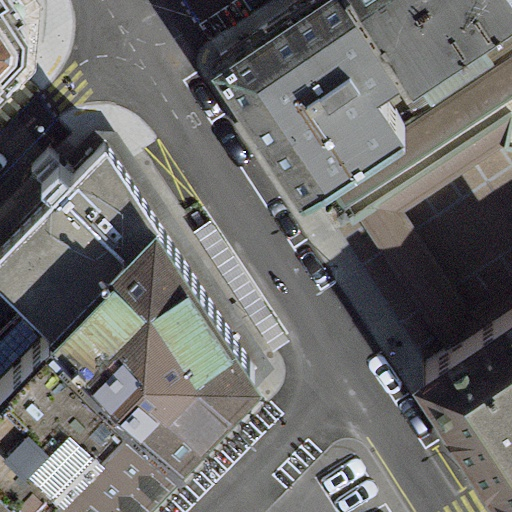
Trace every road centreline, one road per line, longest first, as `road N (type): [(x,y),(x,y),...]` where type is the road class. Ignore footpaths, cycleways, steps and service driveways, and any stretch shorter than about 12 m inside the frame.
road 1 (residential): [(130,39),(355,383)]
road 2 (residential): [(355,383),(234,511)]
road 3 (residential): [(0,157),(70,85),(130,39)]
road 4 (residential): [(355,383),(439,511)]
